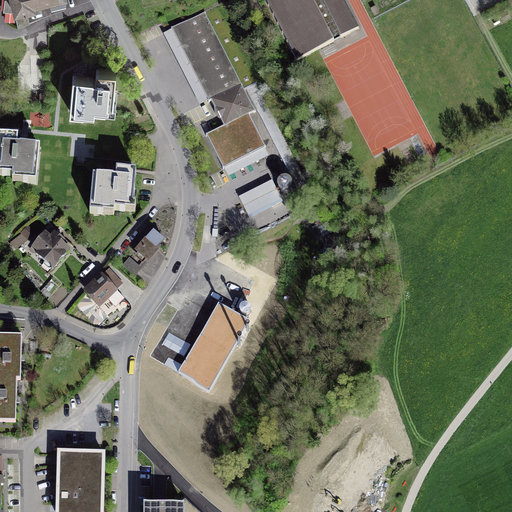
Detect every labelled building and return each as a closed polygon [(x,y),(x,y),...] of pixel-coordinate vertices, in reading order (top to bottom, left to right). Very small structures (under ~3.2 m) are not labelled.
[(65,0),(9,0),(15,20),(35,16),(34,11),(66,4),(65,0)] [(342,0),(273,0),(270,2),(299,60),(358,30),(342,0)] [(221,6),(165,35),(203,107),(210,103),(223,128),(205,137),(222,169),(264,147),(247,115),(255,111),(241,86),(258,77),(221,6)] [(96,77),(73,75),(70,111),(83,112),(84,107),(105,109),(105,104),(113,104),(116,70),(97,69),(96,77)] [(18,137),(0,135),(0,169),(2,170),(2,175),(23,177),(23,183),(36,184),(39,148),(17,146),(18,137)] [(116,180),(93,178),(90,213),(103,214),(104,209),(125,211),(125,206),(133,207),(136,173),(117,171),(116,180)] [(273,183),(239,201),(247,217),(281,199),(273,183)] [(316,204),(308,209),(318,226),(326,222),(316,204)] [(20,245),(32,239),(27,229),(14,236),(20,245)] [(165,242),(154,232),(136,251),(147,261),(165,242)] [(46,233),(31,249),(54,270),(69,253),(46,233)] [(282,267),(281,252),(261,253),(261,268),(282,267)] [(131,259),(124,267),(133,276),(140,268),(131,259)] [(108,271),(88,289),(101,302),(106,297),(115,307),(124,298),(115,288),(120,284),(108,271)] [(218,303),(178,372),(209,390),(249,320),(218,303)] [(0,380),(17,381),(21,381),(22,340),(0,339),(0,380)] [(17,381),(0,380),(0,424),(16,425),(17,381)] [(103,511),(105,456),(62,455),(60,511),(103,511)]
